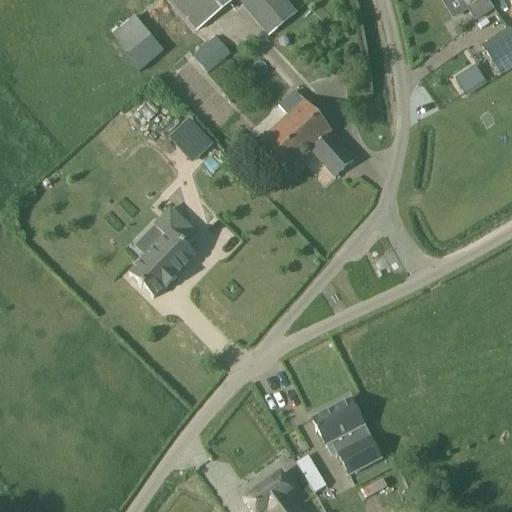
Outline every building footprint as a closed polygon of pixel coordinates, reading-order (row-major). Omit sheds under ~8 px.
[(169,0),(195,32),(235,0),(236,0),(268,40),(297,15),(285,0),(169,0)] [(495,10),(487,0),(461,0),(467,8),(477,23),(495,10)] [(134,18),(111,37),(129,57),(150,38),(134,18)] [(481,47),(499,74),(500,76),(511,68),(511,37),(506,30),(481,47)] [(218,41),(211,47),(195,62),(210,79),(233,58),(218,41)] [(455,82),(464,97),(484,84),(475,69),(455,82)] [(286,173),(301,160),(325,187),(353,162),(329,135),(331,133),(323,124),(295,92),(278,107),(287,117),(258,143),(286,173)] [(132,108),(106,132),(123,150),(148,126),(132,108)] [(188,124),(170,140),(191,163),(209,147),(188,124)] [(131,271),(155,295),(167,283),(169,285),(178,276),(176,274),(198,252),(189,244),(200,233),(173,206),(156,223),(168,234),(131,271)] [(377,436),(367,440),(362,429),(363,429),(349,402),(312,421),(326,448),(333,444),(349,475),(387,456),(377,436)] [(312,493),(324,487),(309,456),(297,461),(312,493)] [(281,476),(243,502),(250,511),(305,511),(292,492),(281,476)]
